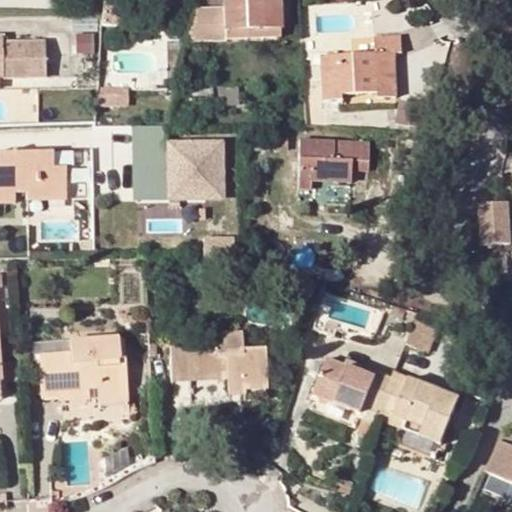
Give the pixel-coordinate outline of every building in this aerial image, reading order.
[(224,0),(225,33),(278,32),(277,0),(224,0)] [(225,6),(195,7),(189,34),(225,33),(225,6)] [(278,32),(225,33),(225,42),(279,40),(278,32)] [(376,56),(322,60),(324,104),(341,103),(341,97),(378,93),(379,100),(396,99),(393,55),(401,54),(400,38),(375,40),(376,56)] [(0,70),(2,70),(2,79),(46,77),(45,42),(0,44),(0,43),(0,70)] [(212,86),(177,86),(175,96),(212,96),(212,86)] [(121,94),(105,94),(105,107),(121,106),(121,94)] [(410,127),(415,106),(402,103),(397,124),(410,127)] [(427,109),(415,106),(410,127),(423,130),(427,109)] [(166,128),(133,128),(134,161),(144,161),(144,174),(140,174),(140,193),(167,193),(167,200),(220,200),(219,144),(166,144),(166,128)] [(288,141),(274,141),(274,152),(287,152),(288,141)] [(369,144),(300,141),(299,191),(311,192),(311,184),(350,185),(351,173),(368,173),(369,144)] [(0,204),(16,205),(16,193),(27,193),(27,201),(66,201),(66,168),(54,169),(53,152),(17,153),(17,151),(11,150),(11,154),(0,153),(0,204)] [(144,161),(134,161),(134,200),(167,200),(167,193),(140,193),(140,174),(144,174),(144,161)] [(510,245),(508,202),(478,204),(480,247),(510,245)] [(231,240),(201,241),(201,258),(231,257),(231,240)] [(216,348),(170,350),(172,381),(228,378),(228,392),(245,391),(265,390),(263,352),(243,353),(242,334),(215,335),(216,348)] [(98,400),(126,398),(124,361),(118,361),(116,339),(69,341),(70,354),(41,355),(43,397),(88,395),(88,392),(88,387),(97,386),(97,391),(98,400)] [(348,359),(345,367),(376,380),(378,375),(378,372),(348,359)] [(406,386),(378,375),(376,380),(345,367),(328,361),(313,397),(375,423),(377,420),(438,446),(457,400),(409,379),(406,386)] [(127,404),(126,398),(98,400),(98,406),(127,404)] [(511,443),(504,439),(490,470),(511,480),(511,443)]
